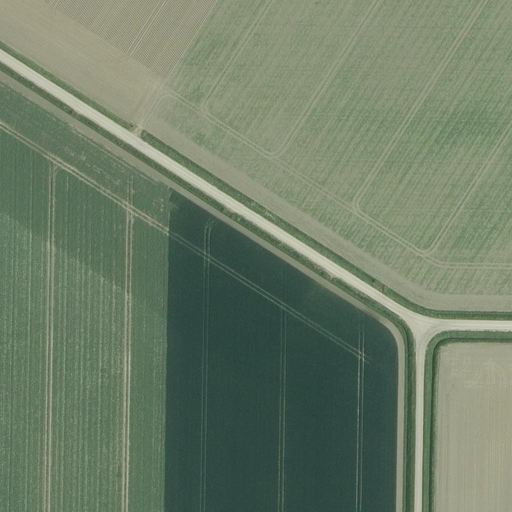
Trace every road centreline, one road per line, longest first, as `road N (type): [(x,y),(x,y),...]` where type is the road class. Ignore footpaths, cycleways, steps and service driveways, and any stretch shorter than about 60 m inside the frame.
road 1 (unclassified): [(421,325),(0,54)]
road 2 (unclassified): [(418,511),(421,325)]
